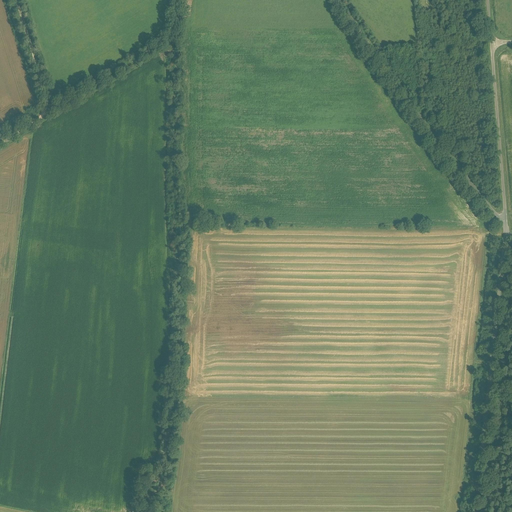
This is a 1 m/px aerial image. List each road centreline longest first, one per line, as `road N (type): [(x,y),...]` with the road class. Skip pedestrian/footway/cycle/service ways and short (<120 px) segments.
road 1 (unclassified): [(505,226),(474,511)]
road 2 (unclassified): [(505,226),(336,0)]
road 3 (track): [(39,118),(169,44),(178,0)]
road 4 (unclassified): [(493,41),(505,226)]
road 5 (track): [(16,0),(47,107),(0,143)]
